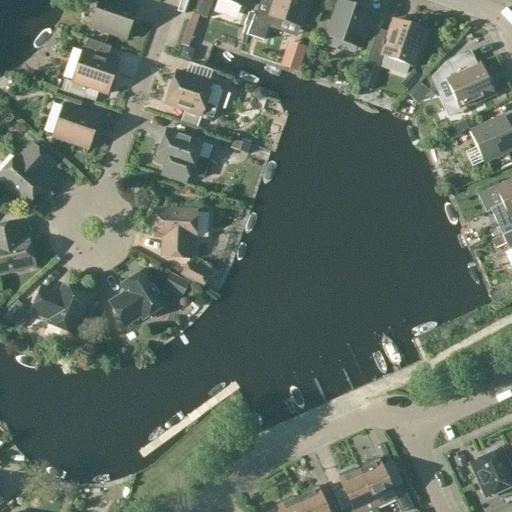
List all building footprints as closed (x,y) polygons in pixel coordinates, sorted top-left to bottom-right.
[(114,0),(113,0),(86,0),(99,4),(90,28),(126,40),(137,8),(114,0)] [(212,0),(218,0),(245,9),(247,0),(197,0),(193,14),(206,19),(212,0)] [(260,0),(248,36),(263,41),(272,18),(300,28),(309,0),(260,0)] [(370,13),(353,7),(352,2),(345,0),(343,0),(340,2),(338,2),(326,37),(358,48),(370,13)] [(382,57),(413,67),(425,32),(393,21),(389,33),(379,30),(367,64),(378,68),(382,57)] [(83,51),(71,83),(107,95),(108,93),(112,92),(115,84),(112,80),(118,63),(107,59),(111,48),(88,40),(84,51),(83,51)] [(480,64),(472,68),(466,54),(446,63),(449,69),(442,72),(445,80),(438,83),(436,87),(442,101),(446,102),(454,98),(460,111),(494,95),(480,64)] [(211,85),(212,85),(176,72),(165,104),(200,117),(201,116),(212,120),(222,93),(219,88),(211,85)] [(417,104),(428,92),(419,84),(408,96),(417,104)] [(83,99),(57,90),(54,99),(80,108),(83,99)] [(99,118),(63,106),(52,138),(88,150),(89,148),(94,147),(97,138),(93,134),(99,118)] [(470,132),(477,148),(465,153),(472,167),(483,162),(484,163),(511,150),(511,135),(504,117),(470,132)] [(440,134),(445,145),(460,138),(458,134),(475,127),(471,118),(464,121),(465,123),(440,134)] [(161,148),(156,149),(153,157),(156,160),(155,163),(163,165),(159,177),(185,185),(189,174),(191,175),(191,174),(203,178),(208,162),(197,158),(202,143),(166,130),(161,148)] [(0,175),(0,180),(27,205),(46,184),(40,179),(52,164),(31,146),(19,160),(16,157),(0,175)] [(490,209),(501,235),(511,230),(511,181),(495,189),(502,204),(490,209)] [(156,210),(154,238),(163,238),(162,257),(190,259),(191,240),(194,240),(196,212),(156,210)] [(0,274),(34,267),(27,240),(19,242),(15,223),(0,226),(0,274)] [(511,230),(501,235),(508,251),(511,258),(511,230)] [(209,274),(187,262),(180,276),(202,288),(209,274)] [(166,305),(145,271),(121,286),(126,293),(109,303),(124,327),(140,317),(142,320),(166,305)] [(189,283),(171,274),(163,288),(181,298),(189,283)] [(88,298),(63,287),(59,295),(42,287),(31,313),(49,321),(47,324),(73,335),(88,298)] [(16,301),(3,316),(19,330),(33,315),(16,301)] [(470,464),(485,499),(511,486),(511,474),(501,450),(499,451),(495,449),(487,452),(487,457),(470,464)] [(399,511),(402,511),(412,508),(402,485),(391,489),(379,462),(377,463),(376,459),(362,466),(363,469),(359,471),(375,507),(394,499),(399,511)] [(352,507),(341,511),(377,511),(375,507),(359,471),(355,473),(353,470),(339,476),(341,479),(339,480),(352,507)] [(327,511),(317,490),(316,490),(315,487),(301,493),(302,497),(298,499),(303,511),(327,511)] [(279,511),(303,511),(298,499),(293,501),(292,497),(278,504),(279,507),(278,508),(279,511)]
